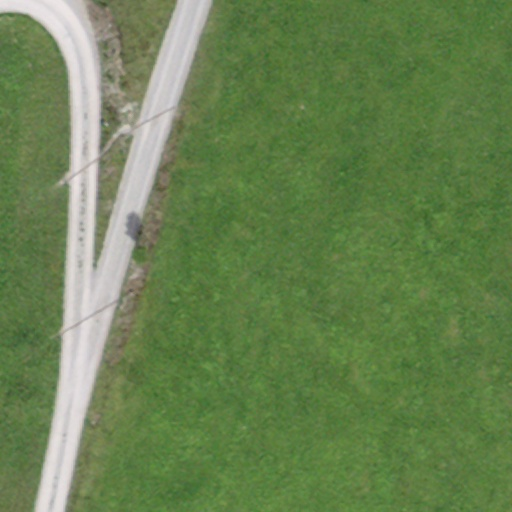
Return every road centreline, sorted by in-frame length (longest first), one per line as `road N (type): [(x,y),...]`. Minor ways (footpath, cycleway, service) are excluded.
road 1 (track): [(48,511),(77,355),(86,104),(66,24),(37,0)]
road 2 (track): [(77,355),(192,0)]
